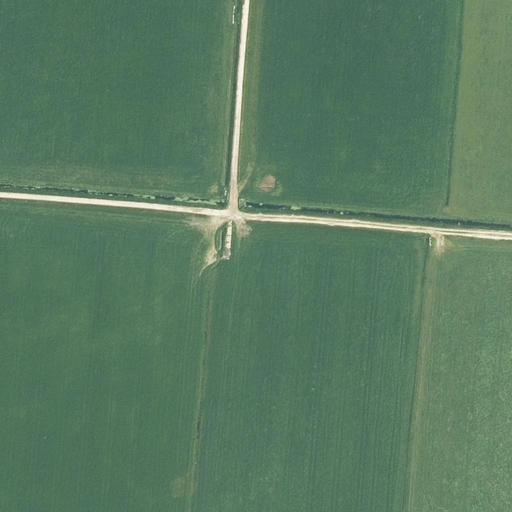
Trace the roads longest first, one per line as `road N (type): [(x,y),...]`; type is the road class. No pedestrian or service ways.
road 1 (track): [(0,194),(229,212)]
road 2 (track): [(245,0),(229,212)]
